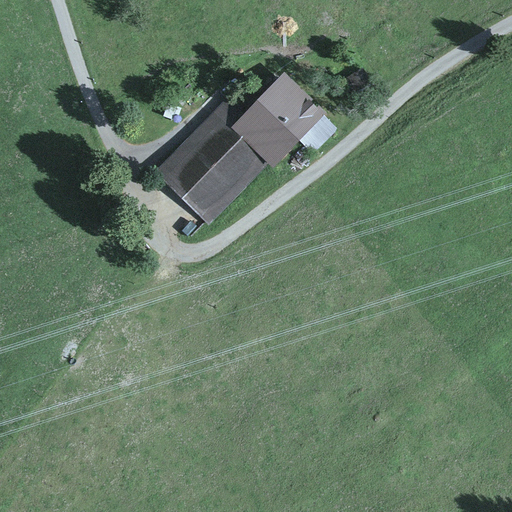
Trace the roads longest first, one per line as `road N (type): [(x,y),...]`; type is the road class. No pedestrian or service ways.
road 1 (track): [(57,0),(151,236),(174,256),(198,255),(235,236)]
road 2 (track): [(511,26),(417,88),(235,236)]
